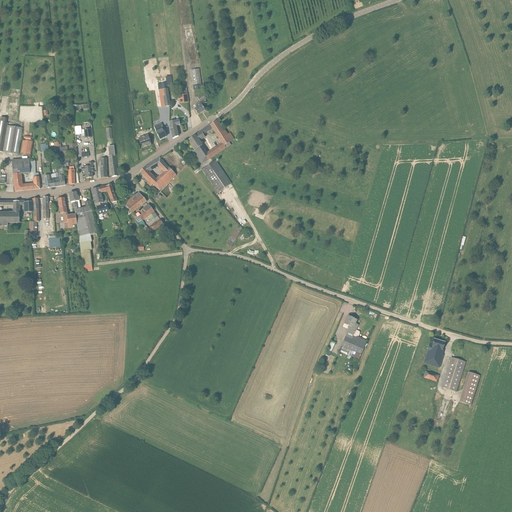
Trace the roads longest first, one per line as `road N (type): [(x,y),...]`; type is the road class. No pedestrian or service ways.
road 1 (unclassified): [(511,344),(398,317),(249,259),(185,250)]
road 2 (unclassified): [(0,508),(22,478),(143,368),(175,317),(185,250)]
road 3 (unclassified): [(126,175),(233,104),(304,40),(395,0)]
road 4 (residential): [(0,194),(126,175)]
